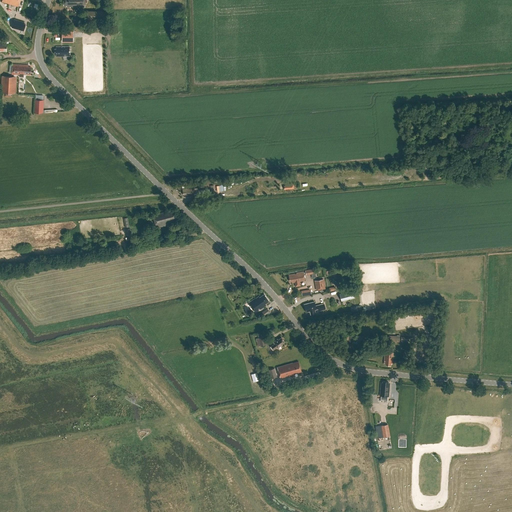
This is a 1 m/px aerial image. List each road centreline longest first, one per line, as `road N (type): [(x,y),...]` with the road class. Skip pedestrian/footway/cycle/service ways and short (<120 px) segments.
road 1 (tertiary): [(511,384),(363,371),(321,352),(258,279),(43,68),(37,46),(48,0)]
road 2 (track): [(193,415),(317,382),(335,362)]
